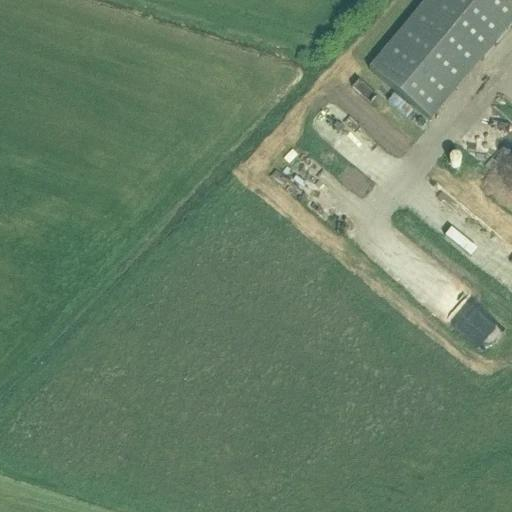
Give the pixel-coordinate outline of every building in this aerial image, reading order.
[(511,0),(429,0),(370,74),(432,125),(511,27),(511,0)] [(315,126),(385,190),(407,166),(337,102),(315,126)] [(285,164),(275,174),(294,194),(304,184),(285,164)] [(323,168),(311,180),(323,193),(336,182),(323,168)] [(374,263),(390,233),(380,228),(364,257),(374,263)]
